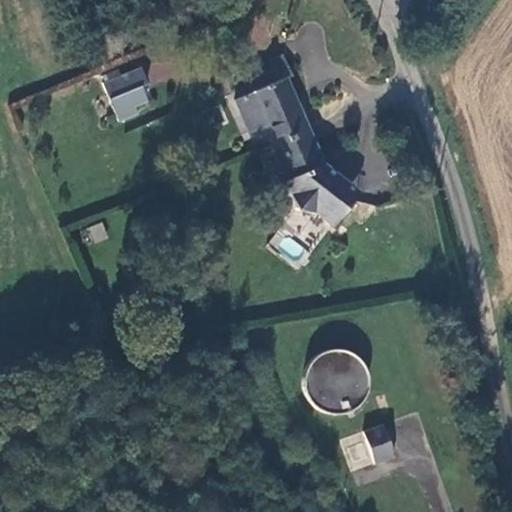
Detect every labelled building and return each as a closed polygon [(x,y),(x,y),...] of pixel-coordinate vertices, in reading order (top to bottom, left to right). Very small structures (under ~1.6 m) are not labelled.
[(256,129),(278,177),(276,188),(285,192),(290,206),(313,208),(326,229),(342,207),(332,200),(345,181),(330,170),(318,176),(312,163),(319,160),(280,76),(288,72),(278,54),(262,63),(264,70),(242,81),(247,92),(228,102),(243,133),(256,129)] [(142,81),(135,65),(95,83),(112,120),(130,112),(127,106),(142,99),(135,84),(142,81)] [(330,170),(319,160),(312,163),(318,176),(330,170)] [(342,207),(355,190),(345,181),(332,200),(342,207)] [(372,380),(369,367),(361,356),(350,348),(337,346),(323,348),(312,355),(304,367),(301,380),(303,393),(311,405),(322,413),(336,416),(349,413),(361,405),(369,394),(372,380)] [(390,457),(378,423),(335,439),(347,473),(390,457)]
